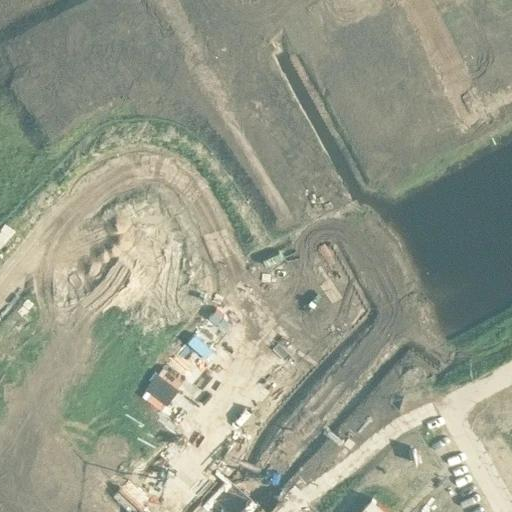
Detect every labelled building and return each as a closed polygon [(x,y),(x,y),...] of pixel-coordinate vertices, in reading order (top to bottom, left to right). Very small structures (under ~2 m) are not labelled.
[(346,14),(330,23),(342,45),(381,23),(370,2),(362,6),(358,0),(354,0),(342,7),(346,14)] [(506,6),(495,12),(499,19),(510,13),(506,6)] [(495,12),(485,18),(489,25),(499,19),(495,12)] [(381,23),(342,45),(354,67),(369,58),(374,65),(389,57),(385,49),(393,45),(381,23)] [(511,42),(511,40),(494,49),(511,81),(511,80),(511,42)] [(398,81),(370,97),(382,119),(422,97),(410,75),(412,74),(408,66),(394,74),(398,81)] [(422,97),(382,119),(394,141),(422,125),(426,133),(440,125),(436,117),(433,119),(422,97)] [(43,327),(63,309),(49,293),(28,311),(43,327)] [(511,395),(494,406),(496,409),(511,438),(511,395)] [(511,438),(496,409),(475,420),(493,454),(511,443),(511,438)] [(401,424),(376,459),(397,473),(402,466),(417,445),(421,439),(401,424)] [(417,445),(402,466),(435,490),(450,469),(417,445)] [(336,480),(320,497),(336,511),(350,511),(360,501),(336,480)] [(336,511),(320,497),(306,511),(336,511)]
